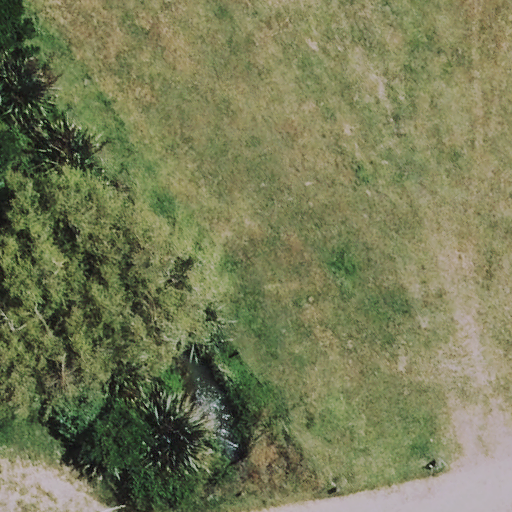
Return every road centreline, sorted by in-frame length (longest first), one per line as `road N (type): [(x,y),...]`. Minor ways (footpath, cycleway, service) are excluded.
road 1 (track): [(0,444),(135,409),(511,418)]
road 2 (track): [(0,203),(135,409)]
